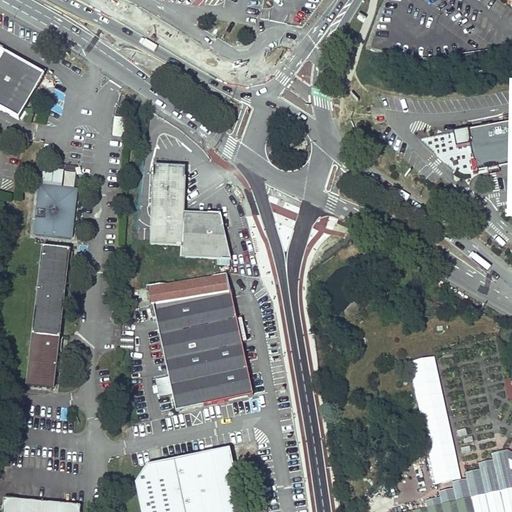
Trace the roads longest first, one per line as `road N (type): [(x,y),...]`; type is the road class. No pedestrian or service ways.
road 1 (primary): [(15,0),(130,71),(254,165)]
road 2 (primary): [(511,281),(322,135)]
road 3 (primary): [(312,195),(511,305)]
road 4 (primary): [(266,104),(68,0)]
road 5 (secondary): [(324,511),(289,295)]
road 6 (secondary): [(322,135),(321,64),(356,0)]
road 7 (secondary): [(254,165),(289,295)]
road 8 (secondary): [(341,0),(266,104)]
